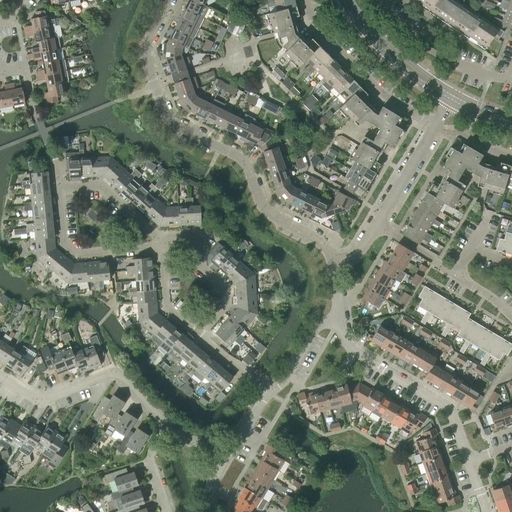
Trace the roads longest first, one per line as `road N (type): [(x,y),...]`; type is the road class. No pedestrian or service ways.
road 1 (residential): [(336,267),(319,243),(277,220),(251,167),(171,128),(153,66),(179,0)]
road 2 (residential): [(469,461),(451,411),(354,352),(336,314)]
road 3 (residential): [(167,426),(119,375),(36,400),(0,377)]
road 4 (residential): [(440,125),(357,62),(319,23),(309,0)]
road 5 (residential): [(156,236),(196,233),(202,270),(225,289),(226,305),(202,336)]
road 6 (residential): [(60,187),(63,239),(82,253),(150,248),(156,236)]
road 7 (tertiary): [(337,0),(400,73),(454,100)]
road 8 (residential): [(60,187),(25,70),(0,72)]
road 9 (tertiary): [(454,100),(353,0)]
